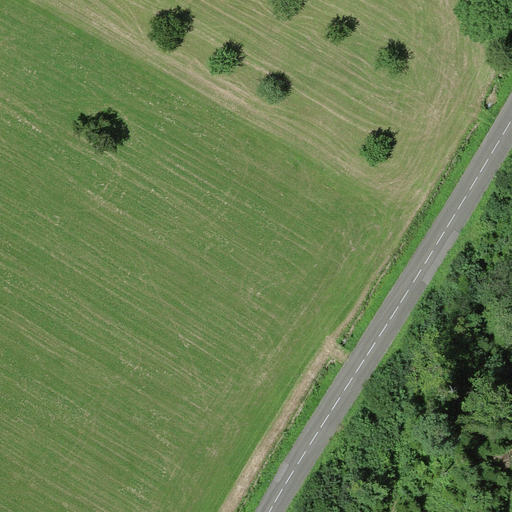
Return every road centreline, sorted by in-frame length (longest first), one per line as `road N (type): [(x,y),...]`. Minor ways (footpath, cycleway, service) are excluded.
road 1 (tertiary): [(511,113),(265,511)]
road 2 (track): [(393,511),(408,290)]
